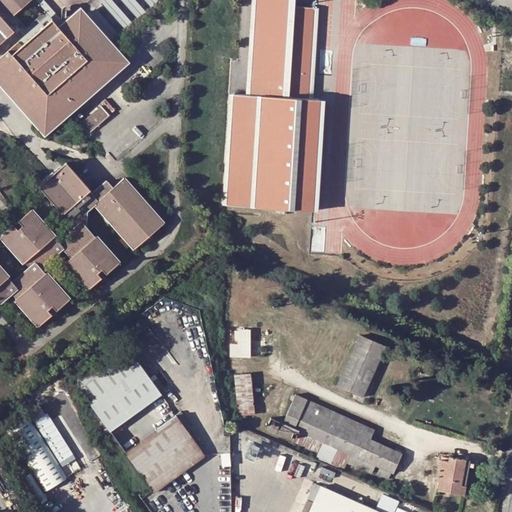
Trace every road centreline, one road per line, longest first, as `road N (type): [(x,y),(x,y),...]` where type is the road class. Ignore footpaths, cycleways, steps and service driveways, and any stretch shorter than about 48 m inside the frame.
road 1 (unknown): [(511,465),(395,427),(270,373)]
road 2 (unknown): [(174,366),(213,465),(214,511)]
